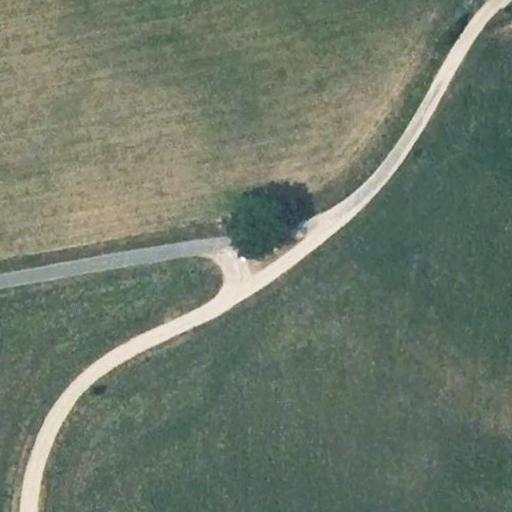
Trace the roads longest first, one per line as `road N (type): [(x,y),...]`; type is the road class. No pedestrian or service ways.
road 1 (unclassified): [(28,511),(36,458),(73,390),(99,365),(267,274),(302,247),(314,223)]
road 2 (unclassified): [(0,281),(314,223)]
road 3 (unclassified): [(314,223),(382,172),(495,0)]
